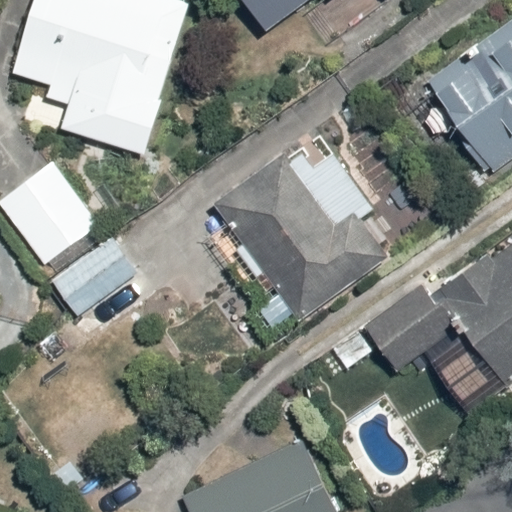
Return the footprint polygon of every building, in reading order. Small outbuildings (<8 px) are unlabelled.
[(38,0),(19,71),(55,81),(50,97),(74,104),(67,130),(153,154),(195,0),(38,0)] [(252,0),(271,27),(309,0),(338,0),(341,3),(345,0),(252,0)] [(485,52),(434,81),(500,174),(511,165),(511,21),(480,45),(485,52)] [(219,199),(232,218),(210,234),(258,301),(281,285),(309,324),(396,261),(366,219),(383,207),(326,127),(219,199)] [(57,158),(5,203),(52,263),(106,222),(57,158)] [(117,236),(58,282),(83,316),(105,300),(120,320),(161,291),(145,268),(141,271),(117,236)] [(511,238),(372,321),(403,372),(474,329),(510,389),(511,387),(511,238)] [(342,511),(315,441),(187,489),(196,511),(342,511)]
